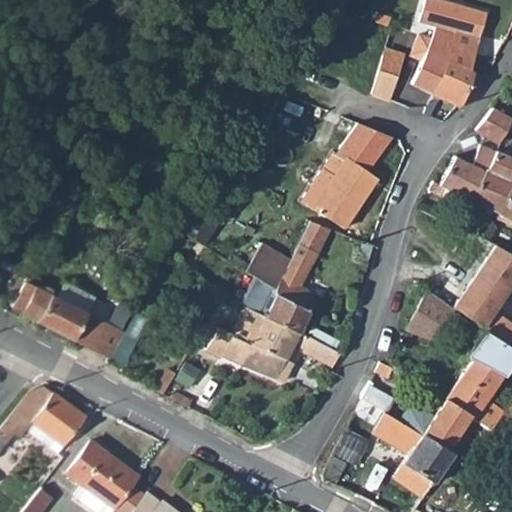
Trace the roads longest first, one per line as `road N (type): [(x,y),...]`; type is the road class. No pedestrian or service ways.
road 1 (residential): [(283,476),(354,370),(387,249),(431,136),(486,93),(511,48)]
road 2 (residential): [(25,350),(283,476)]
